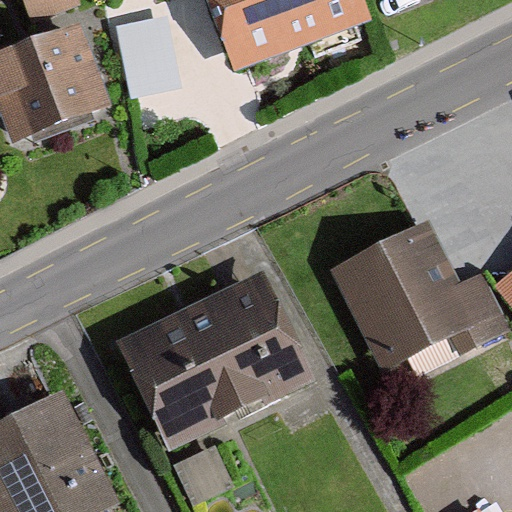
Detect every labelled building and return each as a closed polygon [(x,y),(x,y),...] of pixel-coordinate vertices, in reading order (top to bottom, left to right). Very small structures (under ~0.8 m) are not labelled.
[(67,13),(61,0),(8,0),(21,30),(67,13)] [(116,0),(118,11),(167,3),(166,0),(116,0)] [(192,0),(220,82),(358,36),(345,0),(192,0)] [(169,5),(117,18),(134,91),(186,79),(169,5)] [(99,119),(65,35),(0,61),(0,133),(8,155),(99,119)] [(511,276),(492,295),(485,281),(451,298),(417,232),(327,277),(378,377),(443,345),(454,366),(511,337),(511,276)] [(111,355),(159,455),(303,386),(254,286),(111,355)] [(54,404),(0,430),(0,511),(100,511),(106,509),(54,404)] [(187,511),(221,496),(206,464),(172,480),(187,511)]
